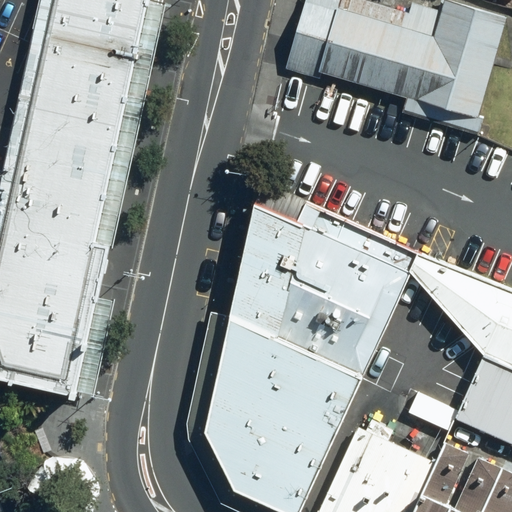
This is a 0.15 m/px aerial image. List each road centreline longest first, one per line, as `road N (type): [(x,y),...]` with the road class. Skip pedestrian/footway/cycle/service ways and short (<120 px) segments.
road 1 (secondary): [(235,0),(160,322)]
road 2 (secondary): [(165,511),(141,454),(160,322)]
